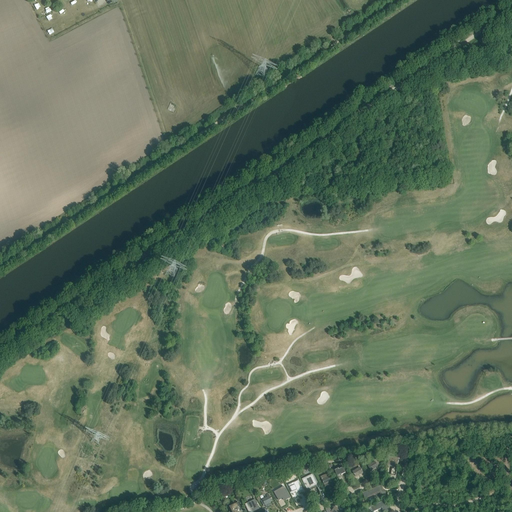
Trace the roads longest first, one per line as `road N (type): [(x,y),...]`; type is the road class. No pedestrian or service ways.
road 1 (track): [(0,349),(511,12)]
road 2 (track): [(0,267),(399,0)]
road 3 (track): [(131,511),(309,462),(511,437)]
